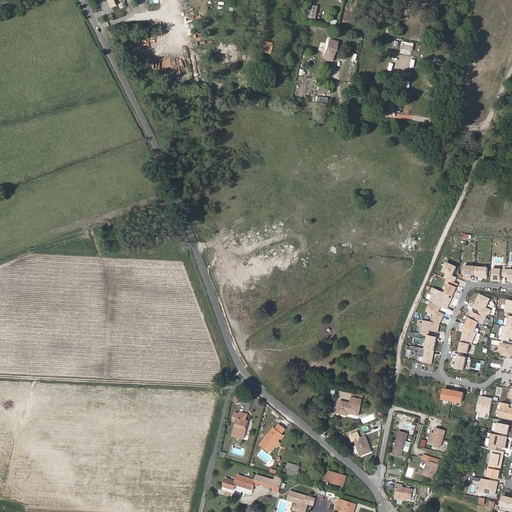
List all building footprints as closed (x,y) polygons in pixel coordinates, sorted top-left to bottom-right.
[(314,17),(316,4),(308,2),(306,15),(314,17)] [(324,53),(332,56),(336,42),(329,39),(324,53)] [(270,52),(271,41),(265,40),(263,51),(270,52)] [(412,43),(402,41),(401,48),(411,50),(412,43)] [(452,277),(457,267),(447,263),(443,272),(447,273),(445,278),(451,281),(455,282),(456,278),(452,277)] [(475,275),(476,267),(465,266),(464,279),(471,279),(471,275),(475,275)] [(487,278),(488,268),(476,267),(475,275),(479,275),(479,278),(487,278)] [(505,277),(505,269),(493,269),(493,280),(501,281),(501,277),(505,277)] [(455,282),(451,281),(445,293),(448,295),(453,297),(458,284),(455,282)] [(447,309),(452,298),(447,296),(448,295),(445,293),(433,288),(431,292),(437,295),(433,303),(447,309)] [(480,294),(474,308),(481,311),(488,315),(489,315),(491,310),(486,308),(490,299),(480,294)] [(483,324),(488,315),(481,311),(479,315),(472,312),(470,318),(483,324)] [(483,324),(470,318),(465,327),(475,331),(479,333),(483,324)] [(438,332),(440,324),(424,320),(421,334),(428,335),(429,335),(430,331),(438,332)] [(511,327),(508,327),(504,326),(501,339),(509,340),(509,338),(511,338),(511,327)] [(469,344),(475,331),(465,327),(463,332),(460,342),(469,344)] [(429,335),(428,335),(426,349),(433,351),(436,337),(429,335)] [(511,357),(511,355),(511,342),(509,342),(508,341),(507,345),(502,344),(501,349),(504,350),(503,355),(511,357)] [(467,353),(469,344),(460,342),(458,352),(467,353)] [(433,355),(433,351),(426,349),(414,347),(412,355),(424,357),(423,362),(431,364),(432,357),(431,357),(432,354),(433,355)] [(464,371),(466,357),(458,356),(456,369),(464,371)] [(452,401),(454,391),(444,389),(442,399),(452,401)] [(462,403),(464,393),(454,391),(452,401),(462,403)] [(348,415),(349,413),(359,416),(363,396),(354,394),(352,404),(341,401),(338,413),(348,415)] [(484,397),(480,396),(477,411),(490,414),(493,399),(486,397),(485,399),(484,398),(484,397)] [(508,404),(501,402),(498,417),(511,419),(511,408),(509,408),(509,409),(507,409),(508,407),(508,404)] [(239,417),(238,422),(236,427),(235,427),(233,436),(245,439),(249,426),(248,425),(249,420),(246,420),(239,417)] [(510,425),(499,423),(497,432),(508,435),(510,425)] [(275,430),(282,436),(284,433),(277,428),(275,430)] [(445,430),(437,428),(435,434),(432,433),(428,444),(434,445),(436,438),(442,440),(445,430)] [(266,439),(266,438),(261,444),(270,452),(274,447),(275,445),(277,442),(279,442),(283,437),(282,436),(275,430),(274,429),(269,435),(269,436),(266,439)] [(407,441),(408,435),(400,432),(397,444),(400,445),(401,440),(407,441)] [(505,448),(507,437),(491,434),(488,449),(492,449),(496,450),(497,447),(497,444),(498,445),(498,447),(505,448)] [(372,452),(366,436),(355,441),(361,456),(372,452)] [(402,456),(407,441),(401,440),(400,445),(397,455),(402,456)] [(501,467),(503,456),(502,455),(503,452),(496,450),(492,449),(491,453),(493,454),(490,465),(501,467)] [(428,461),(439,464),(440,461),(424,455),(423,459),(428,461)] [(428,470),(425,476),(434,479),(439,464),(428,461),(425,469),(428,470)] [(288,463),(287,468),(289,469),(288,474),(298,477),(301,466),(288,463)] [(498,479),(501,467),(490,465),(489,465),(488,469),(489,469),(487,477),(498,479)] [(344,486),(347,477),(329,471),(327,478),(329,479),(329,481),(344,486)] [(235,490),(236,485),(254,490),(255,485),(259,486),(260,483),(262,476),(258,475),(256,481),(239,475),(237,482),(226,479),(224,487),(235,490)] [(267,478),(265,485),(275,488),(274,490),(279,492),(282,482),(275,480),(267,478)] [(495,495),(498,482),(482,478),(479,492),(495,495)] [(413,495),(414,489),(404,487),(404,485),(397,484),(396,487),(397,488),(396,495),(395,498),(403,499),(404,498),(412,500),(413,495)] [(314,505),(316,499),(291,491),(289,499),(308,505),(309,504),(314,505)] [(511,498),(504,496),(501,507),(511,510),(511,498)] [(301,511),(306,511),(308,505),(289,499),(288,500),(299,503),(297,510),(301,511)] [(346,511),(354,511),(357,504),(340,499),(336,509),(346,511)]
